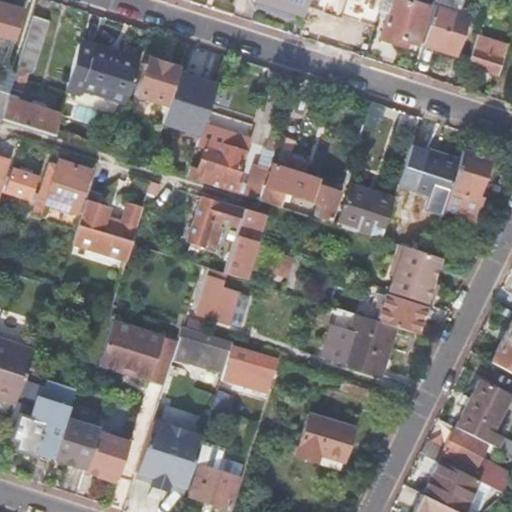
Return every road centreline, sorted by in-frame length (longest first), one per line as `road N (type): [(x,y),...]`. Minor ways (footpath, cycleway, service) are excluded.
road 1 (residential): [(127,0),(511,124)]
road 2 (residential): [(511,224),(369,511)]
